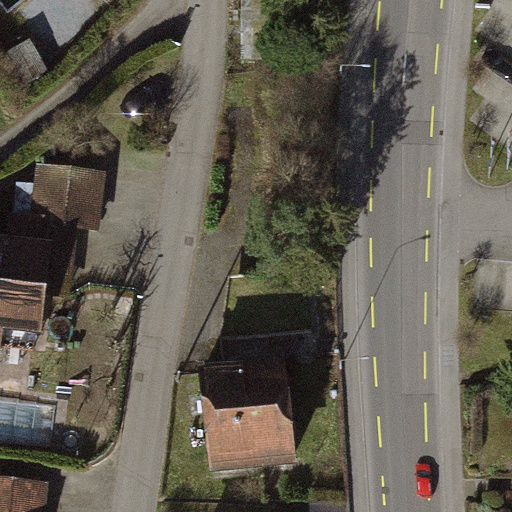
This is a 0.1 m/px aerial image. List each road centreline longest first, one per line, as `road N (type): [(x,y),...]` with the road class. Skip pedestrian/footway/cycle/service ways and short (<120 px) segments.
road 1 (residential): [(133,511),(206,120),(212,0)]
road 2 (tertiary): [(416,0),(402,193),(405,511)]
road 3 (track): [(0,145),(44,117),(169,0)]
